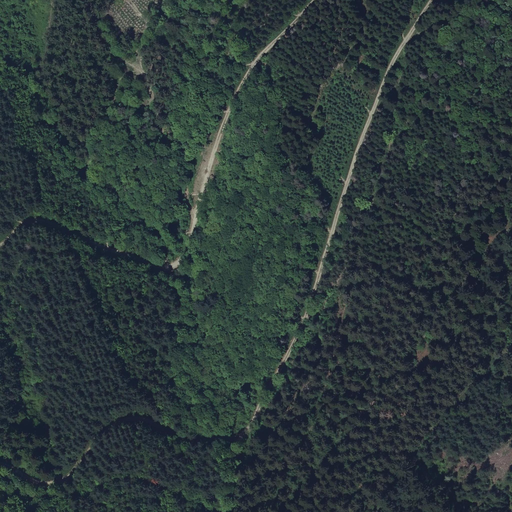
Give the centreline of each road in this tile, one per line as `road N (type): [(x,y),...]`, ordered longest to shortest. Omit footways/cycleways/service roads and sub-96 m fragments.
road 1 (track): [(0,462),(66,482),(115,424),(142,418),(190,441),(253,435),(302,341),(378,95),(438,0)]
road 2 (track): [(318,0),(263,57),(180,269),(32,219),(0,253)]
road 3 (track): [(260,511),(280,493),(319,391),(371,190),(387,81)]
road 4 (track): [(267,511),(305,494),(352,442),(485,258),(511,235)]
road 5 (track): [(204,223),(153,125),(141,69),(106,34),(93,0)]
road 6 (track): [(66,482),(71,500),(143,477),(235,511)]
road 7 (track): [(134,253),(29,252),(0,289)]
